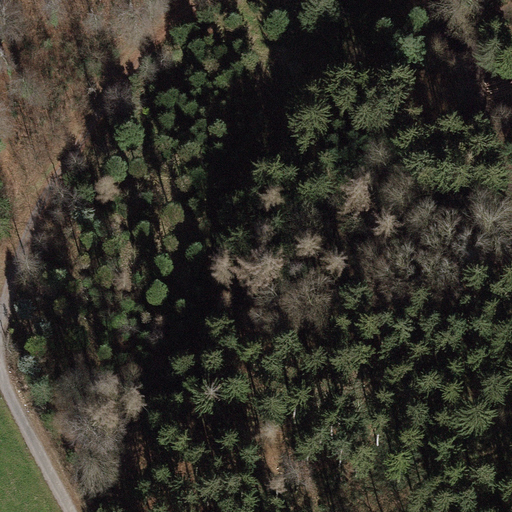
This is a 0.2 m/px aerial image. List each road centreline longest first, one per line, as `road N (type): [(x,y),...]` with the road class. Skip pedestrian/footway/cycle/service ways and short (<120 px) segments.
road 1 (track): [(221,0),(143,70),(29,254),(9,342)]
road 2 (track): [(440,0),(511,213)]
road 3 (track): [(81,511),(9,342)]
